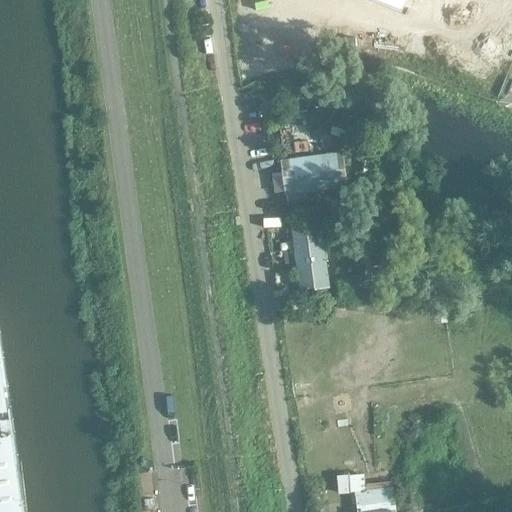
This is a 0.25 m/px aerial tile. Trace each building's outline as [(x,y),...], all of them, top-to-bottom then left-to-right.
[(367,0),(402,9),(406,0),(367,0)] [(377,68),(344,72),(349,116),(383,112),(377,68)] [(345,150),(282,157),(283,171),(274,172),(276,191),(287,190),(288,196),(349,189),(345,150)] [(301,289),(332,285),(322,218),(292,223),(301,289)] [(0,511),(26,511),(0,314),(0,511)] [(395,511),(392,481),(364,484),(363,462),(334,464),(335,477),(338,476),(339,494),(352,493),(351,492),(356,492),(357,511),(390,511),(391,511),(395,511)] [(417,511),(423,511),(419,493),(417,484),(397,488),(401,511),(417,511)]
